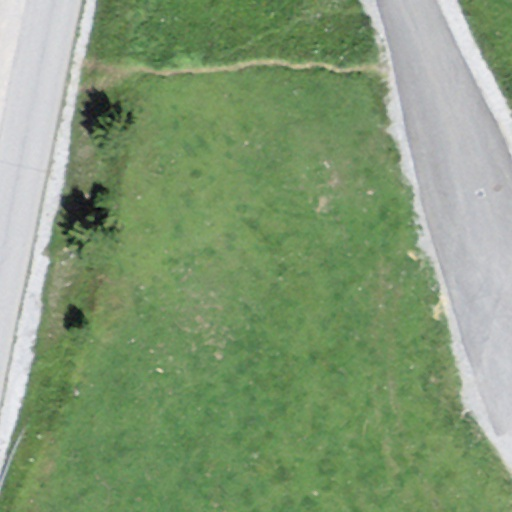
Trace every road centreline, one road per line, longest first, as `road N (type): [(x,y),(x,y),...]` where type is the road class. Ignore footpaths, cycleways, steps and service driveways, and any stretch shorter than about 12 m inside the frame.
road 1 (unclassified): [(0,259),(54,0)]
road 2 (unclassified): [(511,198),(411,0)]
